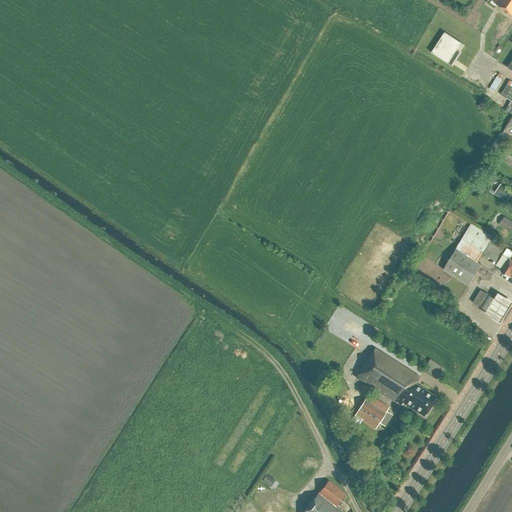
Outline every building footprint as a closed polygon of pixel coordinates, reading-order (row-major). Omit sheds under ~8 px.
[(511,14),(511,0),(494,0),(493,2),(511,14)] [(461,49),(464,45),(445,33),(432,53),(452,65),(460,52),(457,50),(459,47),(461,49)] [(480,74),(473,87),(479,91),(487,78),(480,74)] [(510,80),(501,95),(510,101),(511,101),(511,81),(510,80)] [(511,117),(499,138),(511,146),(511,117)] [(511,195),(511,192),(501,185),(494,195),(507,203),(511,195)] [(511,221),(504,217),(499,225),(511,233),(511,230),(511,221)] [(497,263),(507,247),(472,225),(457,248),(479,263),(484,254),(497,263)] [(511,274),(511,260),(510,259),(511,254),(511,251),(507,248),(503,254),(496,265),(502,269),(501,271),(509,277),(511,274)] [(469,286),(482,265),(456,249),(448,262),(443,270),(469,286)] [(485,260),(481,271),(487,274),(491,262),(485,260)] [(496,275),(493,280),(504,287),(507,282),(496,275)] [(480,307),(488,295),(480,291),(473,303),(480,307)] [(511,304),(511,302),(497,294),(494,299),(488,295),(480,308),(486,312),(485,315),(500,324),(511,304)] [(343,338),(340,337),(345,327),(316,312),(307,330),(339,346),(343,338)] [(424,417),(436,397),(415,384),(420,376),(374,347),(355,377),(393,402),(393,401),(400,406),(402,403),(424,417)] [(357,412),(378,425),(389,407),(368,395),(357,412)] [(271,477),(266,474),(261,481),(266,484),(271,477)] [(342,511),(336,507),(346,495),(328,481),(302,511),(342,511)]
